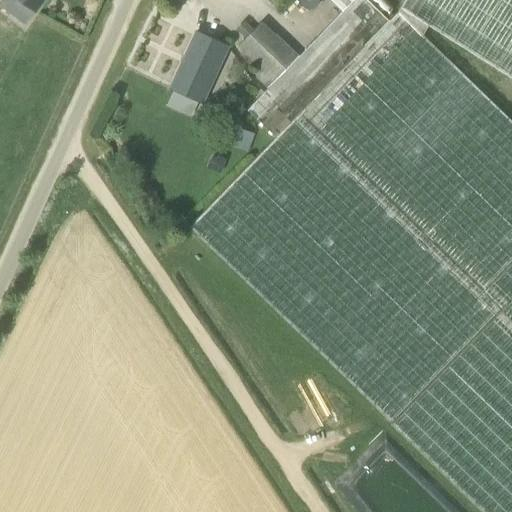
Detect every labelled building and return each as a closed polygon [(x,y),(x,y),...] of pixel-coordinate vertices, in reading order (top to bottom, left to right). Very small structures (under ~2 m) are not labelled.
[(23,24),(32,11),(36,14),(45,0),(17,0),(8,13),(23,24)] [(482,511),(511,511),(511,120),(422,34),(428,25),(511,77),(511,0),(405,0),(398,12),(389,21),(366,0),(352,0),(297,57),(267,89),(246,110),(275,138),(232,183),(231,183),(189,227),(392,423),(391,424),(482,511)] [(261,22),(238,46),(263,71),(256,78),(267,89),(297,57),(261,22)] [(196,32),(171,89),(174,90),(166,107),(190,118),(198,101),(200,103),(227,46),(196,32)] [(243,103),(248,95),(240,90),(235,98),(243,103)] [(226,124),(220,143),(248,153),(255,134),(226,124)]
